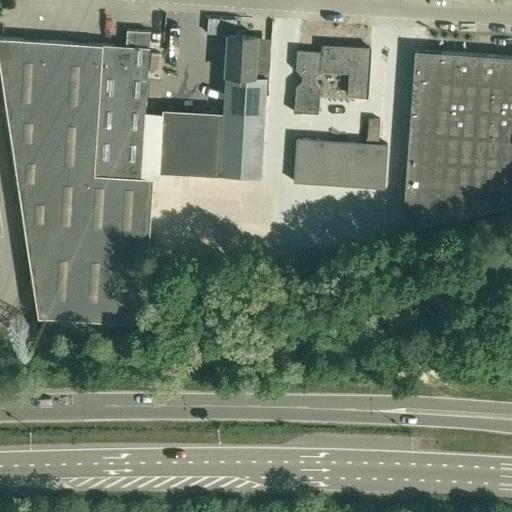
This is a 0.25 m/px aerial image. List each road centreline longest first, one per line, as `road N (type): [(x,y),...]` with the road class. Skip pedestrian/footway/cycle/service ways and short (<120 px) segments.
road 1 (primary): [(29,466),(511,478)]
road 2 (trunk): [(377,411),(0,408)]
road 3 (unclassified): [(282,0),(511,14)]
road 4 (trunk): [(511,409),(406,402),(377,411)]
road 5 (trunk): [(511,428),(377,411)]
road 6 (unclassified): [(0,187),(12,296),(0,317)]
